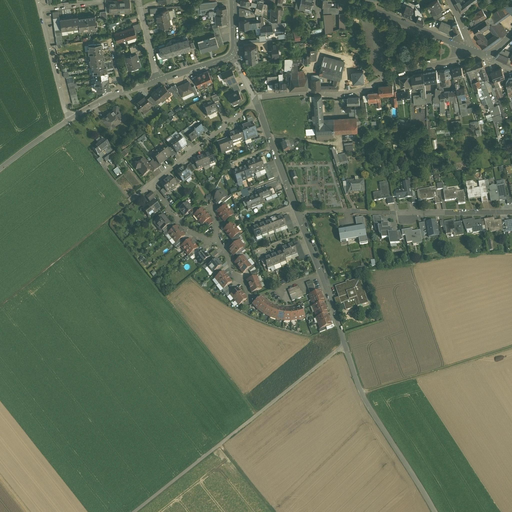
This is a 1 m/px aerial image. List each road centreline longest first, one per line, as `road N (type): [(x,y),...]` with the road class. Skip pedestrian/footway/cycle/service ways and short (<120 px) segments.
road 1 (track): [(0,306),(104,223),(258,414)]
road 2 (track): [(134,511),(347,347)]
road 3 (residential): [(255,100),(358,91),(395,72),(453,61),(461,47)]
road 4 (residential): [(295,211),(511,213)]
road 5 (unclassified): [(434,511),(370,408),(347,347)]
road 6 (track): [(365,397),(511,352)]
road 7 (residential): [(220,241),(252,298),(320,274)]
road 8 (residential): [(149,184),(255,100)]
road 9 (secondary): [(345,0),(461,47)]
